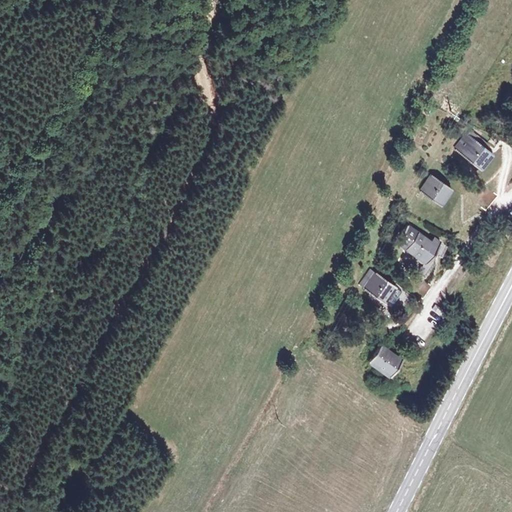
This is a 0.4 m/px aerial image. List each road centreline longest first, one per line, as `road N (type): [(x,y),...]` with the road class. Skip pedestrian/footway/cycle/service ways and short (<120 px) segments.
road 1 (secondary): [(396,511),(511,287)]
road 2 (track): [(102,0),(0,198)]
